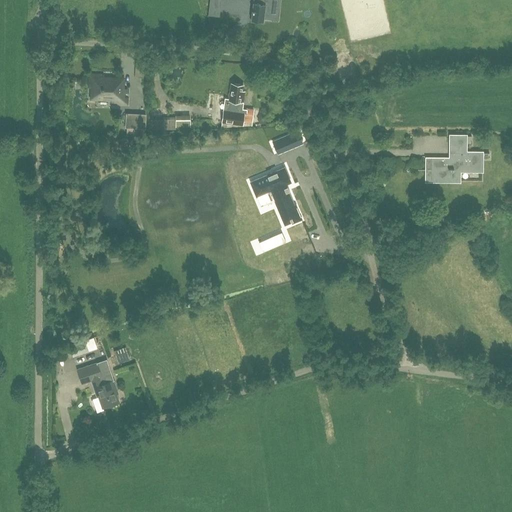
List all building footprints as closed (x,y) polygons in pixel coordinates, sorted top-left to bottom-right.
[(260,0),(259,4),(254,4),(252,20),(253,20),(253,22),(258,22),(258,21),(264,21),(265,14),(268,14),(269,6),(279,7),(279,0),(260,0)] [(128,105),(129,89),(120,89),(121,79),(104,78),(104,75),(90,74),(89,88),(94,88),(94,97),(111,98),(111,104),(128,105)] [(243,85),(232,83),(230,100),(227,100),(225,109),(224,109),(221,127),(251,125),(253,110),(246,109),(246,110),(242,109),(244,93),(242,92),(243,85)] [(145,128),(146,115),(127,114),(126,127),(145,128)] [(482,170),(482,153),(465,152),(465,136),(449,136),(449,157),(425,157),(425,170),(434,170),(434,181),(459,181),(459,170),(482,170)] [(287,149),(282,138),(273,142),(277,153),(287,149)] [(301,219),(295,205),(294,205),(288,192),(290,191),(289,190),(288,191),(286,188),(288,187),(288,186),(286,187),(285,185),(291,182),(285,168),(251,182),(257,197),(261,206),(275,200),(285,224),(292,222),(292,223),(301,219)] [(118,361),(129,357),(126,347),(114,351),(118,361)] [(99,396),(103,407),(119,402),(115,391),(116,390),(106,360),(78,370),(82,383),(92,380),(98,396),(99,396)]
